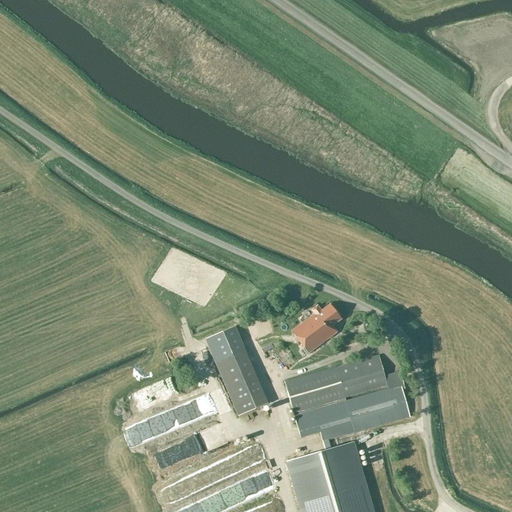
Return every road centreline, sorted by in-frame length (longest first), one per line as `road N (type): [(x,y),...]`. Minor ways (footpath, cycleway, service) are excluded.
road 1 (unclassified): [(465,511),(434,476),(418,370),(390,324),(167,220),(0,110)]
road 2 (tertiary): [(511,163),(275,0)]
